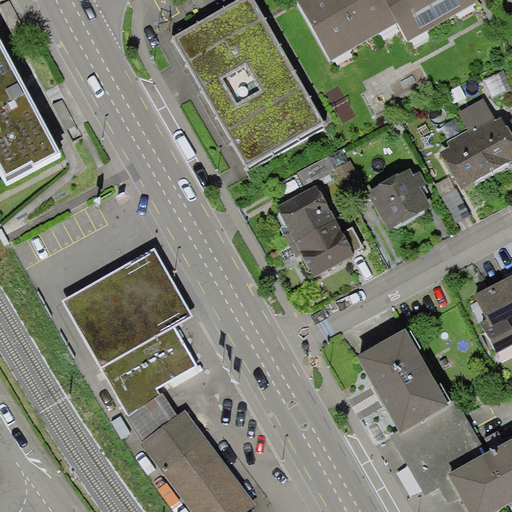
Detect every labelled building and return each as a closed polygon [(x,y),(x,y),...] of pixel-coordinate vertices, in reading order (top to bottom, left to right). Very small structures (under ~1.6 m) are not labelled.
[(10,0),(0,5),(0,8),(16,38),(27,32),(10,0)] [(242,0),(237,0),(165,41),(241,173),(317,130),(242,0)] [(284,0),(322,69),(392,31),(373,0),(284,0)] [(469,0),(373,0),(392,31),(404,52),(475,10),(469,0)] [(0,176),(5,185),(59,156),(0,44),(0,176)] [(503,72),(482,81),(491,101),(511,92),(503,72)] [(64,101),(53,107),(71,143),(82,137),(64,101)] [(447,148),(437,153),(456,190),(511,162),(511,150),(488,103),(459,117),(466,132),(445,143),(447,148)] [(297,173),(304,187),(333,172),(326,158),(297,173)] [(350,161),(335,169),(349,197),(362,191),(384,233),(428,211),(418,190),(423,188),(416,173),(409,177),(406,171),(365,192),(350,161)] [(316,185),(276,207),(289,230),(282,234),(289,245),(335,219),(316,185)] [(457,192),(442,199),(459,234),(475,227),(457,192)] [(355,254),(335,219),(289,245),(296,257),(299,255),(312,278),(355,254)] [(101,368),(174,326),(192,316),(153,249),(62,300),(101,368)] [(511,281),(493,292),(477,300),(488,323),(484,326),(498,360),(511,353),(511,330),(510,325),(511,323),(511,281)] [(178,415),(163,393),(160,394),(157,388),(198,365),(174,326),(101,368),(128,415),(125,417),(141,442),(178,415)] [(398,329),(342,361),(389,444),(445,413),(398,329)] [(445,413),(389,444),(426,511),(506,511),(511,509),(511,438),(484,454),(458,406),(445,413)] [(244,511),(254,505),(184,410),(178,415),(141,442),(192,511),(244,511)]
